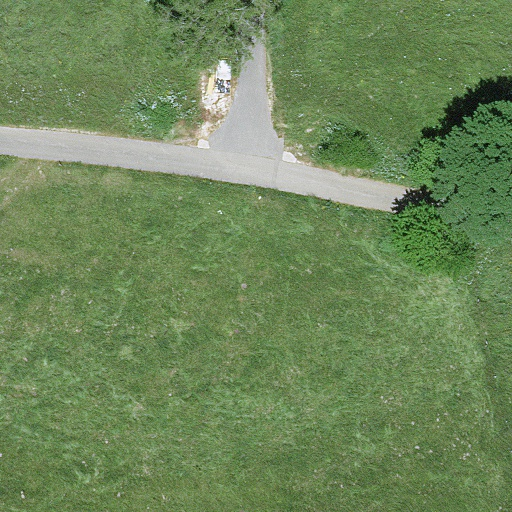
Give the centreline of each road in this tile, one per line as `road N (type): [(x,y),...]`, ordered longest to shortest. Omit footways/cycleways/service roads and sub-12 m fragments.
road 1 (track): [(511,213),(0,140)]
road 2 (track): [(251,173),(247,0)]
